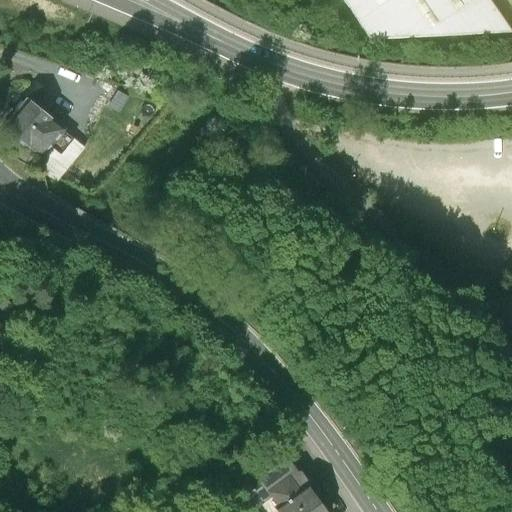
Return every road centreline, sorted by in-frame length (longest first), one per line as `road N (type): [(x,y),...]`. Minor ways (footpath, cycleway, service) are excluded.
road 1 (secondary): [(0,182),(180,286),(228,326),(325,435),(377,511)]
road 2 (secondary): [(511,93),(400,96),(341,87),(282,70),(134,0)]
